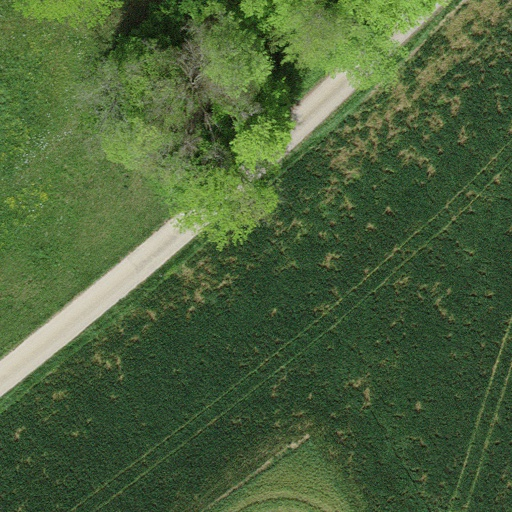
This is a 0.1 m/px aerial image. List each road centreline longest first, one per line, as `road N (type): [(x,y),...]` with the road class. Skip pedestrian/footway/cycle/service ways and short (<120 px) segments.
road 1 (track): [(426,0),(113,284)]
road 2 (unclassified): [(113,284),(0,377)]
